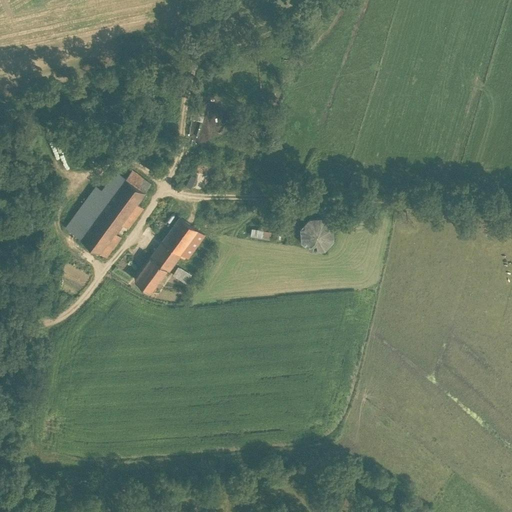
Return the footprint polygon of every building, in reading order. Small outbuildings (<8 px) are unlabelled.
[(198,136),(204,111),(192,108),(186,133),(198,136)] [(146,192),(145,191),(151,183),(133,169),(127,178),(116,171),(102,190),(87,179),(77,193),(85,198),(81,205),(73,199),(56,221),(81,239),(107,258),(122,237),(116,232),(121,224),(129,229),(144,208),(137,203),(146,192)] [(197,175),(192,173),(186,184),(187,184),(192,186),(197,175)] [(205,235),(180,217),(135,279),(151,291),(168,269),(169,271),(174,264),(182,254),(188,259),(205,235)] [(310,218),(301,228),(301,242),(311,250),(325,249),(334,240),(333,226),(322,217),(310,218)] [(251,228),(251,236),(271,237),(271,229),(251,228)] [(191,275),(178,266),(172,275),(186,283),(191,275)]
